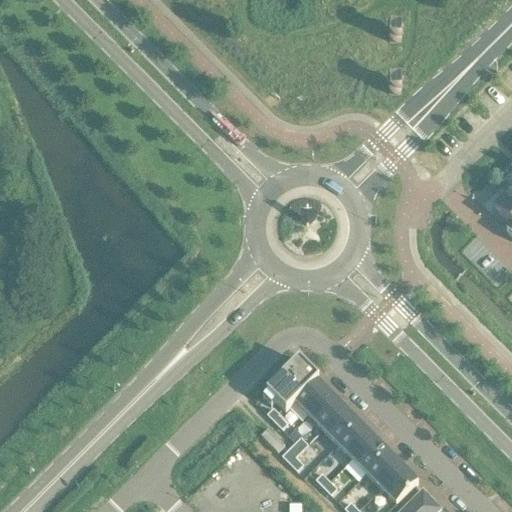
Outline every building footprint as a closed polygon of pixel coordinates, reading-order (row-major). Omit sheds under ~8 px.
[(511,195),(511,194),(493,211),(510,228),(505,234),(511,240),(511,195)] [(23,232),(9,237),(15,253),(29,248),(23,232)] [(317,385),(318,384),(299,364),(266,396),(267,398),(276,406),(285,416),(295,407),(317,385)] [(331,398),(317,385),(295,407),(309,420),(331,398)] [(323,435),(345,413),(331,398),(309,420),(323,435)] [(274,427),(281,421),(273,413),(267,419),(274,427)] [(337,449),(359,427),(345,413),(323,435),(337,449)] [(282,435),(288,428),(281,421),(274,427),(282,435)] [(352,464),(374,442),(359,427),(337,449),(352,464)] [(268,433),(261,440),(269,448),(276,441),(268,433)] [(276,441),(269,448),(277,457),(284,450),(276,441)] [(366,478),(388,456),(374,442),(352,464),(366,478)] [(305,453),(307,451),(300,443),(294,449),(302,456),(305,453)] [(296,462),(302,456),(294,449),(288,455),(296,462)] [(302,456),(296,462),(303,470),(312,461),(305,453),(302,456)] [(289,469),(296,462),(288,455),(282,461),(289,469)] [(381,493),(403,471),(388,456),(366,478),(381,493)] [(297,476),(303,470),(296,462),(289,469),(297,476)] [(396,508),(418,486),(403,471),(381,493),(396,508)] [(323,493),(329,486),(322,479),(315,485),(323,493)] [(331,500),(337,494),(329,486),(323,493),(331,500)] [(439,511),(422,494),(403,511),(439,511)]
